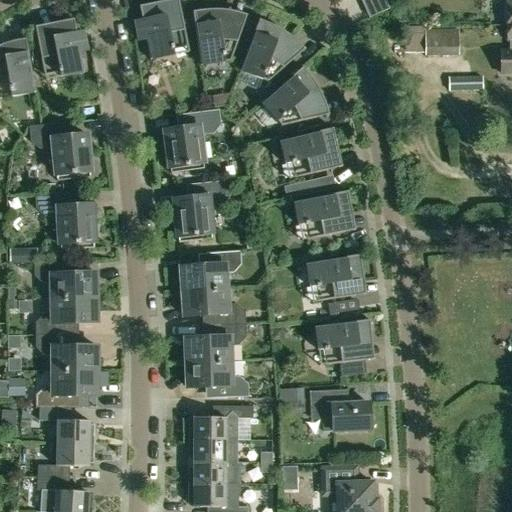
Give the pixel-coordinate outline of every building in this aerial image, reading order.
[(142,22),(135,23),(139,41),(146,40),(150,61),(155,60),(155,59),(173,56),(172,50),(188,47),(180,8),(179,8),(179,9),(159,13),(158,10),(157,7),(147,8),(147,7),(147,6),(139,7),(142,22)] [(200,11),(193,12),(200,66),(229,62),(244,24),(237,22),(231,21),(225,19),(218,19),(211,18),(211,12),(201,13),(200,11)] [(38,36),(36,36),(44,76),(60,72),(61,78),(79,75),(84,74),(80,53),(87,51),(84,33),(77,35),(74,20),(66,22),(66,23),(67,23),(67,24),(57,26),(58,30),(58,33),(38,37),(38,36)] [(278,39),(272,35),(275,29),(265,26),(266,23),(259,21),(240,72),(268,82),(297,55),(293,51),(288,46),(283,42),(278,39)] [(511,51),(501,52),(501,74),(511,74),(511,26),(507,27),(507,42),(511,41),(511,51)] [(424,34),(407,35),(407,54),(425,54),(425,56),(459,56),(458,30),(424,30),(424,34)] [(37,94),(28,40),(20,41),(20,43),(21,43),(21,44),(11,46),(12,50),(7,52),(1,54),(0,54),(0,81),(2,80),(2,79),(10,78),(12,88),(10,88),(11,93),(12,93),(13,98),(37,94)] [(311,93),(307,87),(312,83),(306,76),(308,74),(303,68),(261,104),(281,126),(320,117),(318,111),(316,105),(314,99),(311,93)] [(482,77),(448,77),(448,92),(483,91),(482,77)] [(185,129),(165,131),(171,175),(204,170),(199,136),(214,135),(221,126),(219,111),(184,115),(185,129)] [(93,179),(88,136),(68,138),(66,124),(31,128),(33,143),(42,150),(56,148),(59,182),(93,179)] [(333,129),(279,142),(285,165),(291,164),(294,179),(333,170),(328,149),(334,147),(332,137),(334,137),(333,129)] [(317,180),(284,187),(286,199),(320,193),(317,180)] [(195,199),(174,201),(179,244),(212,240),(209,207),(223,205),(231,197),(229,182),(194,185),(195,199)] [(43,185),(44,193),(56,192),(55,184),(43,185)] [(348,192),(294,203),(299,227),(304,225),(307,241),(346,233),(342,211),(349,210),(347,200),(349,200),(348,192)] [(37,196),(38,210),(47,218),(55,217),(61,223),(63,251),(96,249),(94,206),(73,207),(72,194),(37,196)] [(24,249),(25,263),(37,263),(37,248),(24,249)] [(207,266),(181,268),(183,293),(226,290),(225,275),(234,274),(241,265),(241,253),(206,255),(207,266)] [(360,256),(306,264),(310,288),(315,287),(318,303),(357,297),(354,275),(360,274),(359,264),(361,264),(360,256)] [(69,262),(34,264),(34,277),(43,284),(51,284),(52,300),(95,299),(95,274),(69,274),(69,262)] [(226,290),(183,293),(184,318),(210,316),(211,327),(245,325),(245,313),(236,305),(227,306),(226,290)] [(43,316),(35,324),(36,336),(70,336),(70,324),(96,324),(95,299),(52,300),(52,315),(43,316)] [(8,301),(8,310),(18,310),(18,301),(8,301)] [(336,304),(328,305),(330,319),(338,318),(336,304)] [(369,321),(315,327),(318,351),(324,351),(325,366),(365,362),(362,340),(369,339),(368,329),(370,329),(369,321)] [(211,338),(185,339),(186,364),(230,362),(230,361),(230,347),(238,346),(246,338),(245,325),(211,327),(211,338)] [(70,336),(36,336),(36,348),(44,356),(53,357),(53,372),(96,372),(96,347),(71,347),(70,336)] [(7,359),(7,372),(21,371),(21,358),(7,359)] [(230,362),(186,364),(187,389),(213,388),(213,399),(249,398),(248,385),(239,378),(231,378),(230,362)] [(35,396),(35,409),(70,409),(70,397),(96,397),(96,372),(53,372),(53,388),(44,388),(35,396)] [(24,379),(7,379),(8,397),(25,396),(24,379)] [(303,389),(280,390),(281,401),(303,400),(303,389)] [(340,391),(310,393),(311,421),(321,420),(322,432),(333,431),(333,432),(371,430),(369,404),(341,405),(340,391)] [(189,422),(189,441),(226,441),(237,441),(237,419),(253,419),(253,408),(219,407),(219,419),(194,419),(194,422),(189,422)] [(39,409),(39,422),(57,422),(57,444),(94,445),(94,426),(90,425),(90,422),(64,422),(64,409),(39,409)] [(189,441),(189,458),(193,458),(193,463),(237,463),(237,441),(226,441),(189,441)] [(38,466),(37,479),(63,480),(63,467),(89,468),(89,464),(94,464),(94,445),(57,444),(57,467),(38,466)] [(251,453),(251,463),(260,463),(260,453),(251,453)] [(260,463),(260,465),(272,465),(272,453),(260,453),(260,463)] [(189,469),(188,486),(225,485),(226,464),(237,464),(237,463),(193,463),(193,469),(189,469)] [(260,465),(260,474),(272,474),(272,465),(260,465)] [(279,465),(279,474),(292,474),(292,465),(279,465)] [(373,483),(357,484),(356,468),(320,469),(321,497),(329,497),(329,511),(377,511),(377,500),(373,500),(373,483)] [(37,479),(37,491),(42,491),(40,511),(91,511),(92,497),(88,497),(88,493),(62,492),(63,480),(37,479)] [(188,486),(188,505),(193,505),(193,508),(219,508),(218,511),(247,511),(248,508),(237,508),(237,485),(225,485),(188,486)]
